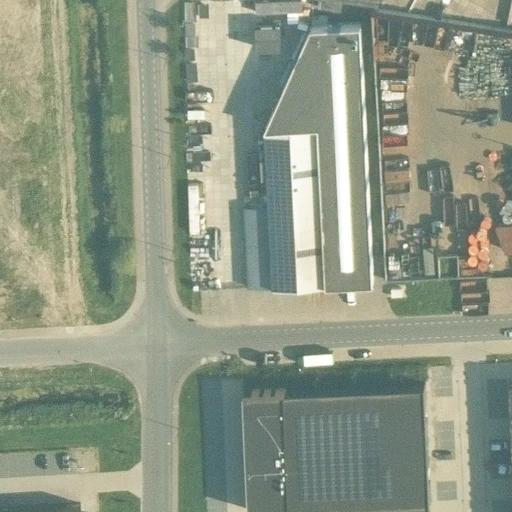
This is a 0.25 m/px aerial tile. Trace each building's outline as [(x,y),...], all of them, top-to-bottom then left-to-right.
[(244,206),(245,225),(248,286),(373,280),(361,22),(311,24),(265,125),(269,204),(244,206)] [(280,22),(256,23),(257,47),(281,46),(280,22)] [(391,296),(401,296),(400,288),(390,289),(391,296)] [(252,388),(244,388),(249,509),(257,509),(430,501),(425,380),(286,386),(252,388)] [(79,511),(79,503),(0,507),(0,511),(79,511)]
